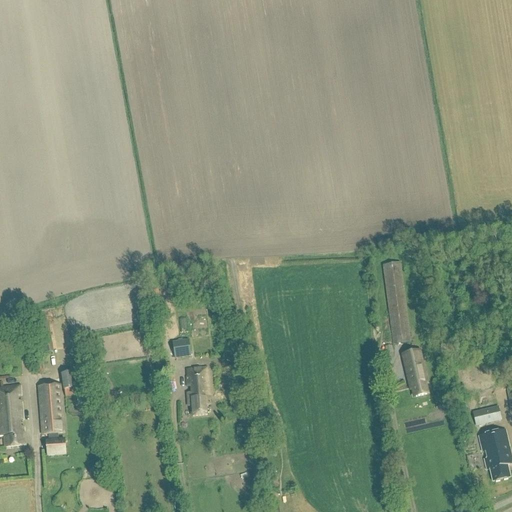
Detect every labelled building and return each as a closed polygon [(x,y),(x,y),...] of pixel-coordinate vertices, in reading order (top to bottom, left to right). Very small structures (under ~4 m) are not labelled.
[(383,267),(394,346),(411,344),(400,265),(383,267)] [(208,301),(209,310),(221,308),(220,299),(208,301)] [(54,353),(49,323),(34,326),(39,356),(54,353)] [(172,343),(175,361),(192,358),(189,340),(172,343)] [(441,346),(442,356),(443,356),(449,356),(448,345),(441,346)] [(384,348),(386,361),(394,359),(392,347),(384,348)] [(427,397),(422,378),(426,377),(422,359),(405,363),(410,388),(413,387),(416,399),(427,397)] [(208,417),(207,412),(207,407),(211,406),(208,370),(187,372),(188,379),(186,379),(187,389),(191,389),(191,395),(187,395),(188,408),(192,408),(193,418),(208,417)] [(64,392),(65,399),(76,397),(75,390),(83,389),(80,373),(61,376),(63,392),(64,392)] [(5,449),(26,447),(25,435),(24,435),(23,428),(20,428),(20,422),(22,422),(20,402),(19,402),(19,398),(20,397),(19,387),(0,389),(0,437),(4,437),(5,449)] [(58,442),(58,435),(64,435),(62,387),(39,388),(41,436),(48,436),(48,442),(47,442),(48,457),(66,456),(65,441),(58,442)] [(214,403),(235,401),(234,393),(214,395),(214,403)] [(473,414),(476,427),(501,421),(498,408),(473,414)] [(511,465),(511,462),(505,432),(478,438),(481,454),(485,453),(487,461),(483,461),(485,472),(489,471),(492,483),(510,479),(507,467),(511,465)]
